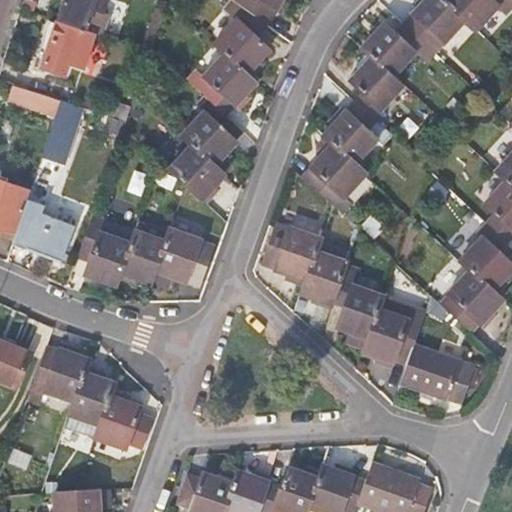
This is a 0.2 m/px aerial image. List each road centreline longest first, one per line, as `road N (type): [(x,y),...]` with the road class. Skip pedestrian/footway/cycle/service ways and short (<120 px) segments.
road 1 (residential): [(228,278),(311,49),(348,0)]
road 2 (unclassified): [(403,430),(228,278)]
road 3 (residential): [(175,437),(403,430)]
road 4 (unclassified): [(201,353),(0,272)]
